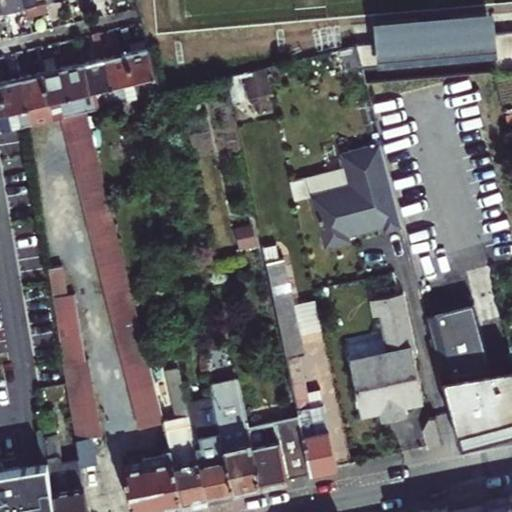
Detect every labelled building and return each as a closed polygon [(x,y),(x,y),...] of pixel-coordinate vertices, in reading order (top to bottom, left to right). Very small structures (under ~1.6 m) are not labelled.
[(23,0),(0,0),(4,12),(15,9),(25,7),(23,0)] [(46,2),(45,0),(23,0),(25,7),(27,15),(39,12),(48,10),(46,2)] [(377,20),(379,43),(381,65),(496,55),(494,34),(492,10),(377,20)] [(16,22),(7,24),(10,38),(20,35),(16,22)] [(511,32),(494,34),(496,55),(497,71),(511,69),(511,32)] [(97,48),(104,47),(100,33),(94,35),(97,48)] [(381,65),(379,43),(356,44),(360,65),(361,67),(381,65)] [(360,65),(356,44),(341,47),(346,68),(360,65)] [(127,51),(138,98),(161,93),(148,46),(140,48),(127,51)] [(117,53),(106,56),(117,103),(138,98),(127,51),(117,53)] [(13,69),(19,67),(16,54),(9,55),(13,69)] [(85,61),(96,108),(117,103),(106,56),(97,58),(85,61)] [(76,63),(63,66),(75,113),(85,111),(96,108),(85,61),(76,63)] [(42,71),(54,118),(61,116),(75,113),(63,66),(54,68),(42,71)] [(32,123),(54,118),(42,71),(21,76),(32,123)] [(240,73),(226,76),(230,95),(244,93),(240,73)] [(255,92),(269,89),(266,74),(252,78),(255,92)] [(21,76),(0,81),(11,128),(32,123),(21,76)] [(0,130),(11,128),(0,81),(0,130)] [(230,95),(232,101),(245,99),(244,93),(230,95)] [(61,116),(96,253),(99,266),(139,428),(162,422),(85,111),(75,113),(61,116)] [(351,184),(313,194),(326,244),(348,238),(346,233),(383,223),(384,228),(401,224),(380,143),(343,153),(347,167),(351,184)] [(313,194),(351,184),(347,167),(308,176),(313,194)] [(251,223),(235,227),(240,248),(255,244),(251,223)] [(284,261),(283,256),(279,257),(276,244),(263,247),(286,356),(298,413),(311,471),(324,469),(337,466),(323,402),(322,402),(319,388),(306,391),(299,354),(304,353),(299,331),(293,303),(292,295),(290,285),(286,271),(284,261)] [(292,260),(284,261),(286,271),(294,269),(292,260)] [(66,290),(62,264),(48,266),(52,293),(66,290)] [(297,283),(290,285),(292,295),(299,293),(297,283)] [(413,400),(423,397),(411,346),(414,346),(402,291),(371,298),(374,314),(381,313),(389,349),(350,358),(361,411),(376,408),(383,406),(401,402),(413,400)] [(55,295),(57,309),(59,322),(65,361),(85,358),(74,292),(55,295)] [(315,298),(293,303),(299,331),(321,327),(315,298)] [(451,411),(458,438),(460,447),(475,443),(485,440),(480,423),(462,353),(442,358),(436,360),(447,400),(448,400),(451,411)] [(102,434),(93,383),(91,371),(89,358),(65,362),(78,438),(91,436),(102,434)] [(163,424),(169,446),(182,499),(194,497),(206,494),(186,403),(178,365),(167,368),(178,421),(163,424)] [(211,386),(213,397),(233,488),(248,485),(260,483),(247,424),(238,380),(211,386)] [(233,488),(213,397),(186,403),(206,494),(221,491),(233,488)] [(404,413),(401,402),(383,406),(386,417),(404,413)] [(40,412),(44,435),(55,433),(51,410),(40,412)] [(247,424),(260,483),(287,477),(311,471),(298,413),(247,424)] [(436,415),(429,417),(423,428),(428,445),(443,441),(436,415)] [(87,511),(83,484),(80,465),(79,458),(60,462),(59,455),(60,454),(57,432),(55,433),(44,435),(48,460),(57,511),(87,511)] [(79,458),(80,465),(95,463),(91,436),(78,438),(76,439),(79,458)] [(165,504),(182,499),(169,446),(163,447),(164,452),(165,457),(145,462),(124,466),(134,511),(165,504)] [(164,452),(143,456),(145,462),(165,457),(164,452)] [(1,461),(0,460),(0,511),(57,511),(48,460),(3,470),(1,461)] [(511,511),(511,493),(415,511),(511,511)]
